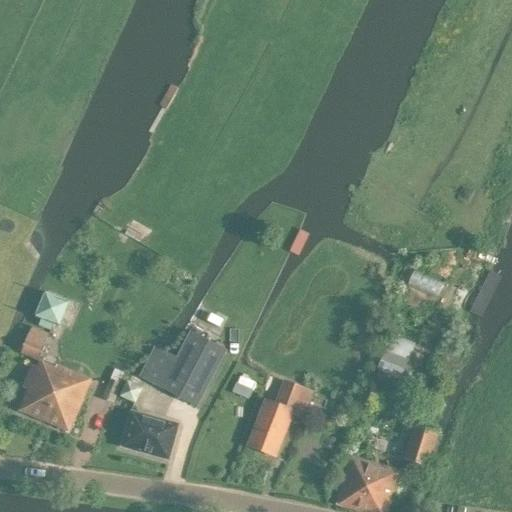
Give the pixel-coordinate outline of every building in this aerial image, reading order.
[(408,280),(439,295),(445,281),(414,267),(408,280)] [(47,289),(37,313),(62,324),(72,300),(47,289)] [(38,360),(42,348),(43,348),(49,334),(32,327),(25,342),(21,354),(38,360)] [(196,406),(225,350),(189,331),(175,360),(170,358),(166,367),(158,363),(149,382),(196,406)] [(414,344),(391,335),(374,379),(398,388),(414,344)] [(69,431),(89,381),(55,367),(55,369),(38,362),(18,410),(69,431)] [(114,368),(108,381),(119,385),(124,372),(114,368)] [(422,400),(432,377),(423,373),(413,396),(422,400)] [(101,398),(111,402),(119,385),(108,381),(101,398)] [(300,417),(310,392),(282,381),(273,404),(265,400),(248,442),(262,448),(260,452),(274,457),(292,413),(300,417)] [(122,444),(121,446),(123,447),(166,459),(168,460),(169,457),(168,457),(178,424),(132,411),(122,444)] [(437,434),(413,427),(404,458),(427,465),(437,434)] [(350,456),(349,457),(336,503),(365,511),(386,511),(399,471),(350,456)]
